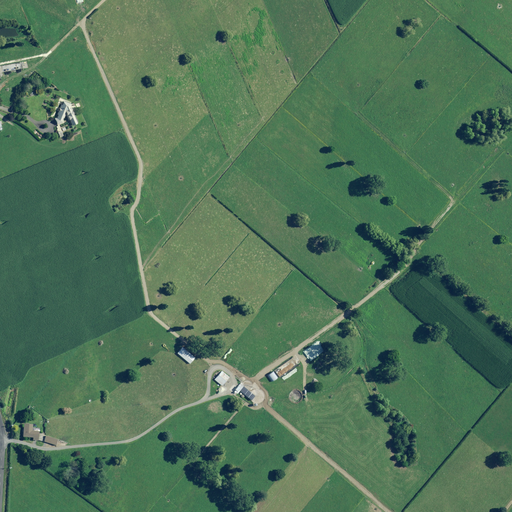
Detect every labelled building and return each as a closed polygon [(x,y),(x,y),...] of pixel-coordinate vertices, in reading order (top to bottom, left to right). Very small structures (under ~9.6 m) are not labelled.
[(57,124),(62,122),(65,115),(67,120),(69,119),(72,126),(77,123),(70,106),(71,104),(64,101),(62,105),(61,104),(56,114),(58,115),(56,117),(54,118),(57,124)] [(194,358),(182,347),(177,353),(189,364),(194,358)] [(229,377),(221,371),(214,380),(221,386),(229,377)] [(277,377),(273,371),(268,375),(272,381),(277,377)] [(255,396),(239,384),(233,391),(237,394),(239,391),(251,400),(255,396)] [(32,424),(23,424),(22,437),(33,437),(32,440),(38,440),(39,428),(32,428),(32,424)] [(58,440),(40,434),(39,440),(56,445),(58,440)]
